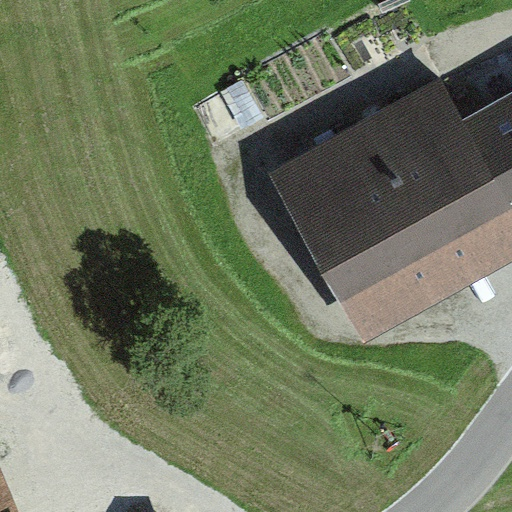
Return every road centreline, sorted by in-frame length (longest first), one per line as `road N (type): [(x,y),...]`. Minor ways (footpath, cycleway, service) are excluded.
road 1 (track): [(0,369),(15,361),(128,472),(218,511)]
road 2 (unclassified): [(414,511),(511,428)]
